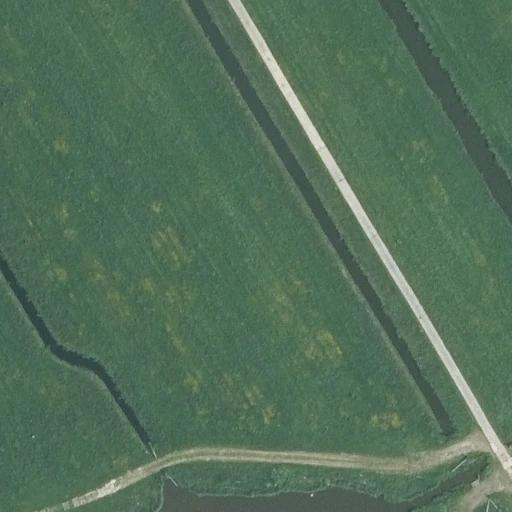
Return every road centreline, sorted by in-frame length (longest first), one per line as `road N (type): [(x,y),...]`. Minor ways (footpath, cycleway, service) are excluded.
road 1 (track): [(511,468),(229,0)]
road 2 (track): [(41,511),(164,464),(413,466),(488,434)]
